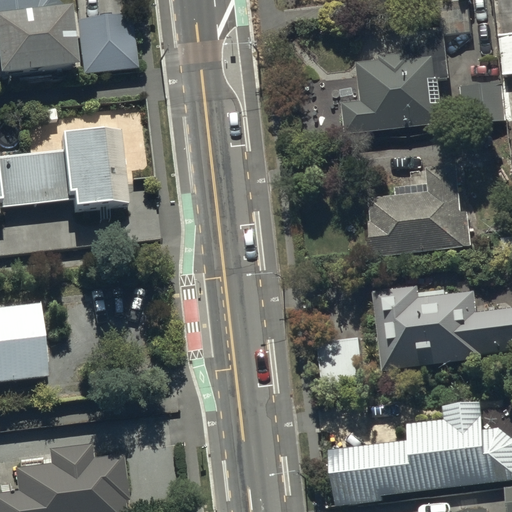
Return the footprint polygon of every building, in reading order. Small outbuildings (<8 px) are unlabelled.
[(0,0),(0,84),(76,77),(69,18),(39,22),(36,0),(0,0)] [(451,86),(447,42),(473,41),(470,6),(438,9),(440,37),(403,40),(405,61),(380,63),(380,69),(359,71),(362,109),(343,110),(346,140),(444,132),(442,113),(432,114),(430,88),(451,86)] [(132,21),(80,27),(85,78),(137,73),(132,21)] [(511,36),(502,37),(504,77),(511,75),(511,36)] [(0,209),(71,203),(73,217),(109,214),(128,207),(122,132),(59,137),(61,154),(0,159),(0,209)] [(369,230),(374,263),(474,253),(471,218),(461,219),(459,199),(371,208),(373,229),(369,230)] [(375,298),(382,379),(484,368),(483,361),(511,357),(511,317),(477,321),(475,299),(446,301),(446,297),(420,299),(419,294),(375,298)] [(40,314),(0,318),(0,391),(47,387),(40,314)] [(362,340),(319,344),(323,389),(366,385),(362,340)] [(410,448),(326,458),(332,511),(361,511),(388,509),(387,502),(511,487),(511,404),(443,413),(445,428),(408,432),(410,448)] [(17,500),(0,502),(0,511),(124,511),(124,509),(129,508),(123,463),(93,467),(91,454),(48,459),(50,473),(14,478),(17,500)]
